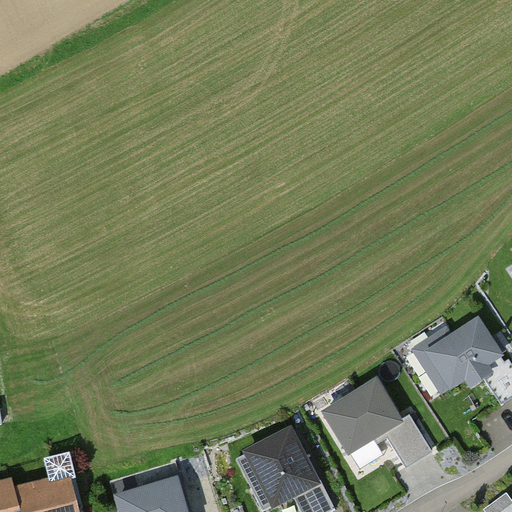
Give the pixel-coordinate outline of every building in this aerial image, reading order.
[(477,321),(423,356),(449,395),(503,360),(477,321)] [(482,381),(500,408),(511,399),(511,367),(509,363),(482,381)] [(375,384),(327,413),(351,453),(384,433),(406,468),(431,453),(410,417),(399,423),(375,384)] [(316,484),(290,432),(237,459),(264,511),(293,497),(300,511),(334,511),(336,511),(321,481),(316,484)] [(5,478),(0,479),(0,511),(72,511),(63,478),(10,493),(5,478)] [(184,511),(175,482),(119,499),(122,511),(184,511)] [(511,511),(511,510),(504,498),(484,511),(511,511)]
